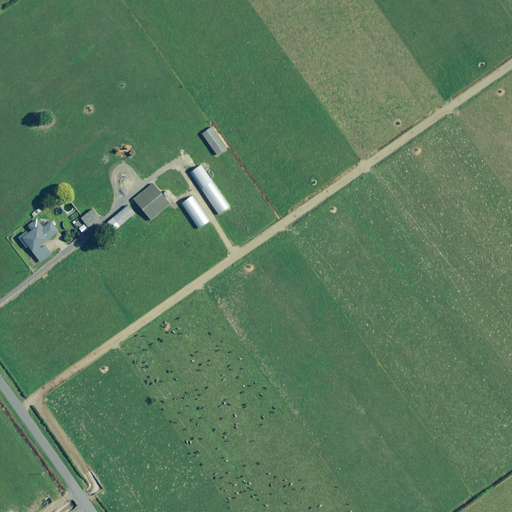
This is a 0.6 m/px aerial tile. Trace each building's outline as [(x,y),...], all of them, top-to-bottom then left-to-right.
[(227,148),(212,127),(202,134),(217,155),(227,148)] [(230,207),(202,165),(191,173),(219,215),(230,207)] [(170,204),(153,184),(134,200),(151,220),(170,204)] [(209,221),(192,196),(182,204),(198,228),(209,221)] [(136,213),(129,205),(108,222),(115,230),(136,213)] [(100,216),(93,208),(81,218),(88,226),(100,216)] [(26,248),(28,246),(41,263),(52,254),(43,244),(59,232),(51,222),(44,227),(38,220),(29,227),(31,230),(27,233),(19,239),(26,248)]
